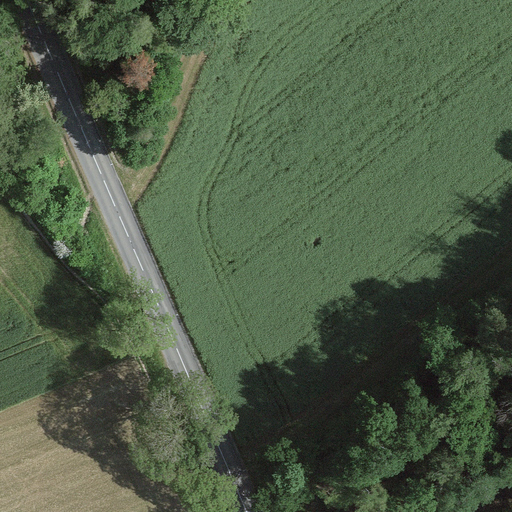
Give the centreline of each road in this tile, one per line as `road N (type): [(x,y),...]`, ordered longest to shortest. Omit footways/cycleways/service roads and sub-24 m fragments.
road 1 (secondary): [(246,511),(20,0)]
road 2 (track): [(0,189),(122,339),(208,511)]
